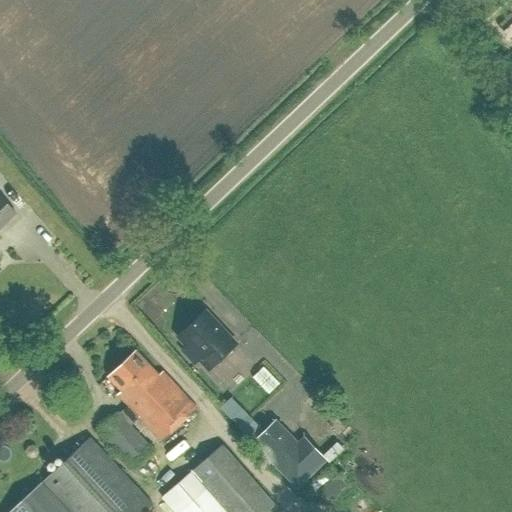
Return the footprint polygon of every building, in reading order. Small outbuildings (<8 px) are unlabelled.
[(0,229),(18,213),(0,194),(0,229)] [(182,348),(196,363),(197,361),(195,359),(198,356),(209,368),(235,344),(204,311),(178,335),(187,344),(182,348)] [(120,390),(116,394),(125,405),(100,428),(135,466),(154,448),(133,425),(140,418),(161,441),(198,407),(163,369),(158,373),(136,349),(107,376),(120,390)] [(297,488),(326,460),(304,437),(298,443),(276,420),(253,442),(297,488)] [(145,511),(155,503),(92,436),(8,511),(145,511)] [(267,511),(277,504),(223,442),(161,496),(175,511),(185,511),(209,490),(227,511),(267,511)]
